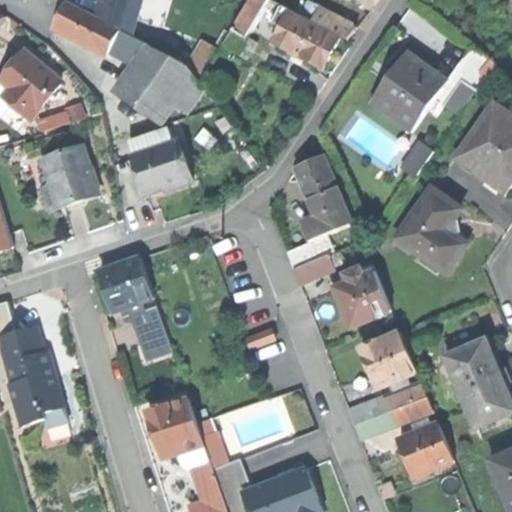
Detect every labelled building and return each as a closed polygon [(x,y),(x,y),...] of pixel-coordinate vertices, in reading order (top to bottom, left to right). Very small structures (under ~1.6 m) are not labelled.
[(102,0),(98,15),(132,34),(140,10),(143,0),(102,0)] [(251,0),(235,30),(249,39),(271,0),(251,0)] [(114,47),(123,31),(70,2),(62,17),(57,27),(110,56),(114,47)] [(272,22),(285,28),(293,12),(280,5),(272,22)] [(315,19),(327,26),(334,13),(322,7),(315,19)] [(154,14),(140,10),(132,34),(146,42),(154,14)] [(277,43),(326,68),(334,51),(342,37),(293,12),(285,28),(277,43)] [(345,19),(334,13),(327,26),(338,32),(345,19)] [(358,26),(345,19),(338,32),(351,39),(358,26)] [(259,44),(249,39),(235,30),(227,44),(235,49),(251,58),(259,44)] [(149,45),(123,31),(114,47),(139,59),(149,45)] [(38,45),(42,40),(37,36),(34,41),(38,45)] [(229,58),(235,49),(227,44),(222,53),(229,58)] [(139,59),(117,92),(147,112),(149,108),(150,108),(159,115),(163,126),(176,107),(188,115),(206,89),(188,66),(149,45),(139,59)] [(475,47),(450,81),(437,99),(442,102),(436,110),(442,114),(465,81),(480,92),(499,64),(475,47)] [(64,83),(28,53),(17,66),(5,81),(14,89),(7,97),(26,113),(34,119),(64,83)] [(374,103),(414,131),(437,99),(450,81),(410,53),(395,73),(389,69),(386,73),(383,78),(389,82),(374,103)] [(0,110),(17,124),(26,113),(7,97),(14,89),(5,81),(2,80),(0,82),(0,110)] [(511,116),(496,106),(459,159),(487,178),(490,174),(508,187),(511,180),(511,116)] [(153,117),(159,115),(150,108),(147,112),(153,117)] [(172,129),(163,131),(168,146),(177,143),(172,129)] [(130,142),(135,157),(168,146),(163,131),(130,142)] [(168,146),(135,157),(148,195),(177,186),(178,189),(195,183),(182,141),(177,143),(168,146)] [(408,161),(423,171),(436,152),(421,142),(408,161)] [(42,190),(46,189),(55,186),(50,170),(70,164),(66,154),(70,153),(69,148),(33,160),(42,190)] [(46,189),(52,211),(76,204),(101,196),(86,148),(70,153),(66,154),(70,164),(50,170),(55,186),(46,189)] [(298,171),(317,217),(345,206),(326,160),(310,166),(298,171)] [(511,189),(511,180),(508,187),(490,174),(487,178),(484,182),(506,197),(511,189)] [(163,194),(178,189),(177,186),(148,195),(149,198),(163,194)] [(433,190),(400,240),(450,273),(460,258),(469,245),(459,237),(455,222),(463,211),(433,190)] [(0,251),(1,252),(14,248),(0,200),(0,251)] [(354,228),(345,206),(317,217),(318,221),(320,221),(326,235),(307,243),(309,247),(327,239),(354,228)] [(301,228),(307,243),(326,235),(320,221),(318,221),(301,228)] [(290,254),(296,270),(334,255),(327,239),(309,247),(290,254)] [(296,270),(303,286),(358,263),(352,248),(334,255),(296,270)] [(109,293),(115,312),(129,307),(143,302),(155,298),(142,258),(102,271),(109,293)] [(335,284),(338,290),(378,274),(375,267),(335,284)] [(347,310),(355,330),(394,313),(378,274),(338,290),(347,310)] [(170,342),(155,298),(143,302),(146,312),(133,317),(144,351),(170,342)] [(129,307),(133,317),(146,312),(143,302),(129,307)] [(0,304),(0,342),(4,341),(16,385),(11,386),(23,428),(47,421),(50,428),(71,422),(60,384),(57,385),(52,368),(55,367),(51,352),(46,353),(39,329),(18,335),(8,303),(0,304)] [(251,340),(255,351),(278,342),(274,331),(251,340)] [(372,372),(379,390),(387,387),(402,381),(419,375),(404,336),(363,352),(372,372)] [(447,353),(476,424),(511,409),(511,408),(497,372),(483,338),(447,353)] [(68,393),(86,388),(72,339),(54,344),(68,393)] [(173,351),(170,342),(144,351),(147,360),(173,351)] [(404,387),(402,381),(387,387),(390,392),(404,387)] [(387,400),(392,414),(395,413),(430,400),(424,386),(387,400)] [(163,451),(166,459),(179,454),(205,445),(203,440),(189,400),(150,414),(155,427),(163,451)] [(350,411),(356,428),(384,417),(378,400),(350,411)] [(430,400),(395,413),(400,426),(435,413),(430,400)] [(356,428),(362,444),(401,429),(400,426),(395,413),(392,414),(384,417),(356,428)] [(410,434),(412,439),(431,431),(429,426),(410,434)] [(157,453),(163,451),(155,427),(149,430),(153,442),(157,453)] [(410,464),(417,480),(457,463),(442,427),(431,431),(412,439),(402,443),(410,464)] [(217,435),(203,440),(205,445),(211,464),(214,471),(228,467),(217,435)] [(211,464),(205,445),(179,454),(186,473),(194,470),(211,464)] [(511,446),(488,456),(503,495),(511,491),(511,446)] [(214,471),(211,464),(194,470),(199,485),(216,479),(214,471)] [(245,485),(251,511),(326,511),(314,466),(245,485)] [(191,508),(192,511),(227,511),(216,479),(199,485),(205,503),(191,508)] [(380,491),(384,501),(395,497),(391,487),(380,491)]
